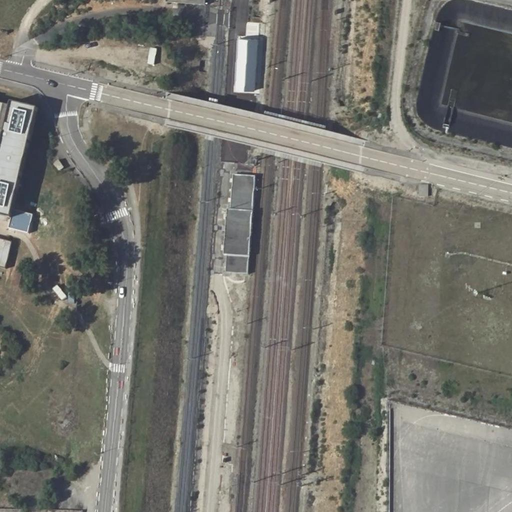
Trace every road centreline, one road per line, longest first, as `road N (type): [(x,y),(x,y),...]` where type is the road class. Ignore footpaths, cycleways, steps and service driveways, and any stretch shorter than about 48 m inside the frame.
road 1 (residential): [(103,511),(125,249),(106,189),(66,132),(67,86)]
road 2 (residential): [(170,111),(511,192)]
road 3 (track): [(426,171),(425,152),(408,142),(396,119),(406,0)]
